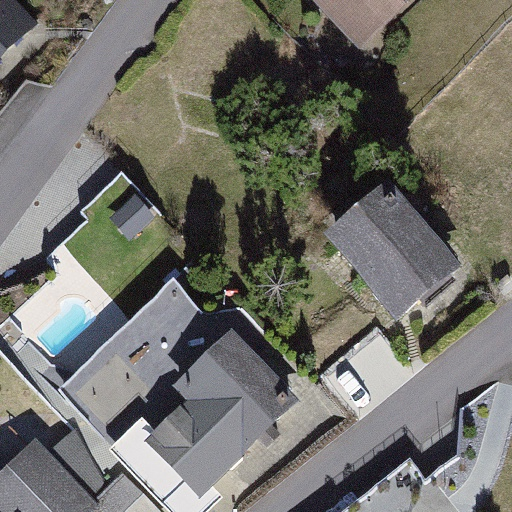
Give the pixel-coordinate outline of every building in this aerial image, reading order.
[(1,0),(0,0),(0,67),(35,36),(1,0)] [(310,0),(365,60),(430,0),(310,0)] [(389,203),(329,249),(393,331),(453,285),(389,203)] [(188,399),(143,433),(189,493),(294,413),(236,338),(177,384),(188,399)] [(5,511),(136,511),(130,505),(122,511),(88,511),(53,471),(5,511)]
